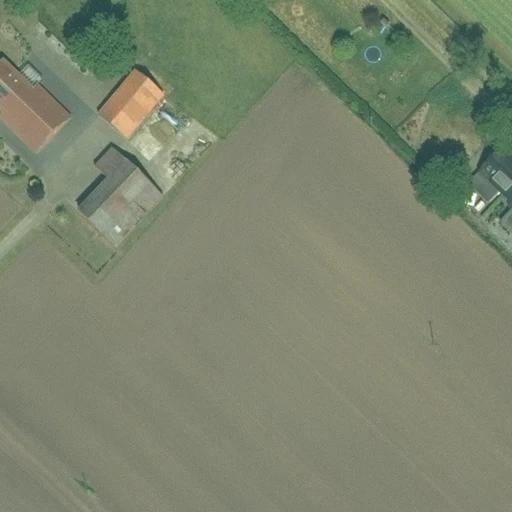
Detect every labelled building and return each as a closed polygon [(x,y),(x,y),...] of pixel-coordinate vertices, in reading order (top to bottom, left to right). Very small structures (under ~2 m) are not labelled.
[(88,64),(38,16),(27,28),(77,75),(88,64)] [(163,102),(128,68),(109,87),(119,97),(103,114),(127,138),(163,102)] [(0,124),(31,154),(54,130),(0,78),(0,124)] [(158,193),(117,148),(96,167),(114,186),(83,214),(107,240),(158,193)] [(511,162),(502,152),(479,176),(511,208),(509,210),(511,213),(511,162)]
